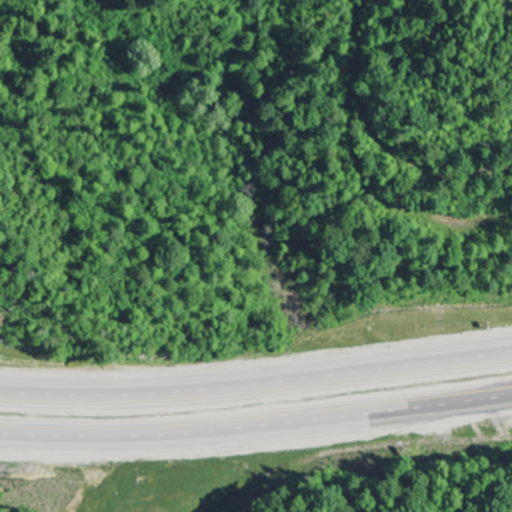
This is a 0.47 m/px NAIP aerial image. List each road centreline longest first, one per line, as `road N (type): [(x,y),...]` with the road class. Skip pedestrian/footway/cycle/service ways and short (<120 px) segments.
road 1 (motorway): [(511,357),(127,398),(0,394)]
road 2 (motorway): [(0,438),(132,442),(511,402)]
